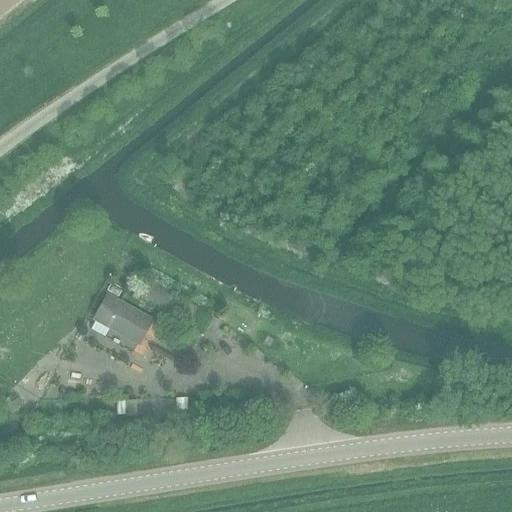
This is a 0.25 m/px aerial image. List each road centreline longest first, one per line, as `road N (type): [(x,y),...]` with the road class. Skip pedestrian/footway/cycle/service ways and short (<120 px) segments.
road 1 (secondary): [(511,435),(0,505)]
road 2 (unclassified): [(0,148),(228,0)]
